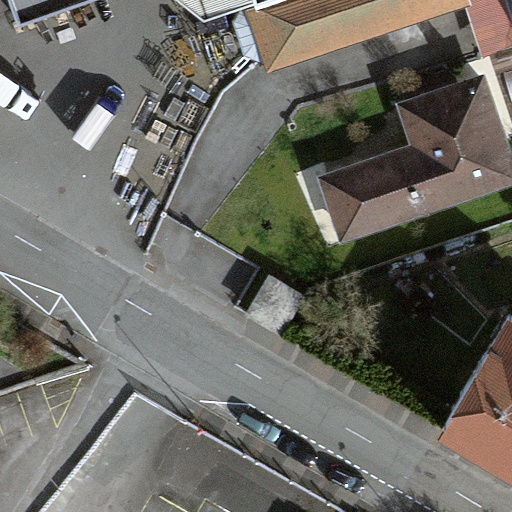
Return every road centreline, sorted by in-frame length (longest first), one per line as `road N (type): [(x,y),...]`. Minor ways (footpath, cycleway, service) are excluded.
road 1 (secondary): [(481,511),(0,233)]
road 2 (unknown): [(114,511),(182,338)]
